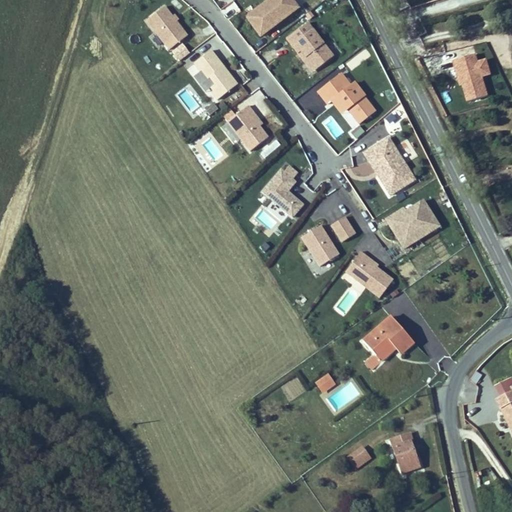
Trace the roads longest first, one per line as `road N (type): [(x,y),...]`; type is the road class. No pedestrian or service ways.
road 1 (track): [(86,0),(0,267)]
road 2 (secondary): [(400,47),(511,282)]
road 3 (unclassified): [(511,305),(460,363),(447,392),(446,435),(471,511)]
road 4 (residential): [(201,0),(329,157)]
